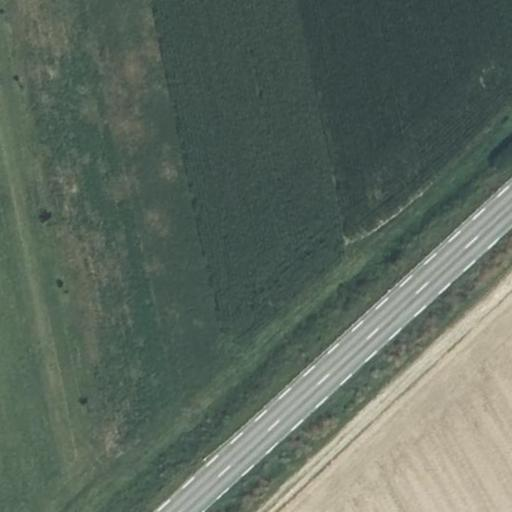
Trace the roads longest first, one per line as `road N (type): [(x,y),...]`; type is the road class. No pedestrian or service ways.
road 1 (track): [(511,121),(90,511)]
road 2 (tertiary): [(174,511),(511,199)]
road 3 (track): [(511,290),(272,511)]
